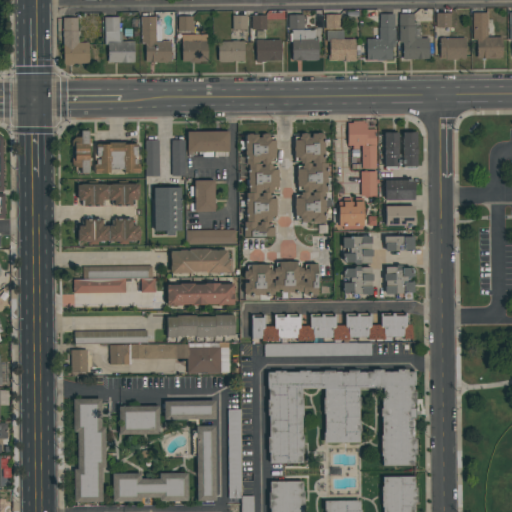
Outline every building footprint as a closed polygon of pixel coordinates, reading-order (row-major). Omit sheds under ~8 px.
[(435,27),(450,27),(450,13),(436,13),(435,27)] [(501,59),(501,37),(487,37),(487,13),(472,13),(472,42),(476,42),(476,58),(501,59)] [(378,39),(366,39),(365,60),(393,60),(394,14),(379,14),(378,39)] [(413,14),(399,14),(400,60),(428,59),(428,38),(420,38),(420,23),(413,23),(413,14)] [(232,30),(247,30),(247,16),(232,15),(232,30)] [(290,61),(317,60),(317,30),(303,31),(303,15),(289,15),(290,61)] [(325,30),(340,29),(339,15),(324,15),(325,30)] [(265,16),(251,16),(251,30),(258,30),(258,39),(265,39),(265,16)] [(120,17),(105,17),(105,63),(133,63),(133,42),(120,42),(120,17)] [(140,45),(144,45),(144,62),(170,62),(170,41),(161,41),(161,25),(155,25),(155,17),(140,17),(140,45)] [(178,31),(192,31),(193,17),(178,17),(178,31)] [(88,64),(88,43),(78,43),(78,18),(63,18),(63,65),(88,64)] [(343,31),(327,31),(326,61),(354,61),(354,38),(343,38),(343,31)] [(207,34),(181,34),(181,62),(206,62),(207,34)] [(439,60),(465,59),(464,38),(438,38),(439,60)] [(280,40),(255,40),(255,62),(280,61),(280,40)] [(217,62),(244,62),(243,41),(217,42),(217,62)] [(375,196),(375,129),(366,129),(365,120),(346,120),(347,148),(360,148),(360,196),(375,196)] [(398,167),(397,128),(383,128),(384,167),(398,167)] [(402,167),(416,167),(415,128),(401,129),(402,167)] [(325,222),(324,130),(309,131),(309,134),(293,134),(293,164),(297,164),(297,199),(294,199),(294,217),(300,216),(300,223),(325,222)] [(228,131),(186,131),(186,151),(227,152),(228,131)] [(247,238),(273,237),(272,220),(275,220),(274,190),(278,190),(277,166),(275,166),(274,139),(267,139),(267,132),(244,133),(247,238)] [(87,133),(72,134),(73,174),(89,174),(87,133)] [(184,177),(184,138),(170,138),(170,177),(184,177)] [(137,173),(137,139),(97,139),(97,165),(93,165),(93,174),(116,174),(116,173),(137,173)] [(158,177),(158,139),(144,139),(144,177),(158,177)] [(193,177),(194,212),(214,212),(213,177),(193,177)] [(413,201),(414,178),(384,177),(384,200),(413,201)] [(113,206),(136,207),(136,183),(77,182),(77,204),(101,205),(101,200),(113,200),(113,206)] [(180,232),(179,183),(152,184),(153,233),(180,232)] [(337,229),(362,229),(363,201),(349,200),(349,198),(338,198),(337,229)] [(384,226),(414,226),(414,203),(385,203),(384,226)] [(79,242),(138,242),(138,220),(79,220),(79,242)] [(234,229),(185,230),(185,242),(235,242),(234,229)] [(384,251),(413,251),(413,233),(384,234),(384,251)] [(372,294),(370,236),(342,236),(343,295),(372,294)] [(170,273),(228,273),(228,248),(170,249),(170,273)] [(316,295),(316,262),(305,262),(305,267),(296,267),(296,260),(275,260),(275,269),(267,269),(267,261),(250,262),(250,271),(243,271),(243,297),(257,296),(257,300),(271,300),(271,295),(316,295)] [(384,294),(405,295),(404,299),(412,299),(412,281),(411,281),(411,264),(384,263),(384,294)] [(124,292),(124,279),(139,279),(140,292),(152,292),(152,265),(82,266),(82,279),(72,279),(72,293),(124,292)] [(233,305),(233,280),(165,281),(166,306),(233,305)] [(410,337),(410,333),(406,319),(406,314),(379,314),(379,326),(370,326),(370,315),(344,315),(344,325),(335,325),(334,321),(334,314),(308,314),(308,325),(299,325),(299,315),(273,315),(273,325),(264,325),(264,315),(250,315),(250,340),(299,340),(299,329),(306,329),(309,339),(330,339),(341,335),(342,339),(404,339),(410,337)] [(233,315),(165,315),(165,336),(233,337),(233,315)] [(228,373),(228,347),(218,347),(218,344),(146,345),(146,329),(73,330),(73,344),(108,344),(108,365),(129,365),(129,359),(186,358),(186,374),(228,373)] [(337,343),(337,349),(315,349),(315,356),(370,356),(370,343),(337,343)] [(293,356),(293,350),(287,350),(287,344),(263,344),(263,357),(293,356)] [(70,350),(70,373),(88,372),(88,349),(70,350)] [(414,466),(414,371),(267,371),(267,464),(302,464),(302,389),(323,389),(323,443),(359,443),(359,389),(381,389),(381,466),(414,466)] [(72,398),(72,432),(74,432),(75,503),(101,502),(101,468),(104,468),(104,426),(100,426),(99,398),(72,398)] [(163,420),(215,420),(214,398),(163,398),(163,420)] [(158,406),(118,407),(118,435),(158,434),(158,406)] [(240,409),(227,409),(227,499),(240,499),(240,409)] [(195,425),(196,501),(215,501),(214,424),(195,425)] [(112,502),(139,502),(139,498),(158,498),(158,502),(187,501),(187,471),(158,472),(158,479),(139,479),(139,472),(111,472),(112,502)] [(268,511),(414,511),(415,475),(382,475),(381,511),(359,511),(360,498),(324,499),(324,511),(302,511),(303,479),(269,479),(268,511)]
